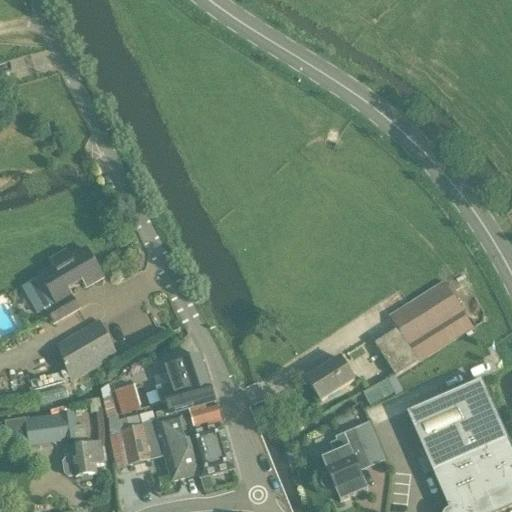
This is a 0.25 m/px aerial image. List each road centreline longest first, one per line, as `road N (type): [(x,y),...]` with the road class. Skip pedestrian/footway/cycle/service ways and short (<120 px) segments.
road 1 (secondary): [(511,279),(439,167),(368,104),(207,0)]
road 2 (residential): [(221,374),(35,0)]
road 3 (unclassified): [(258,495),(221,374)]
